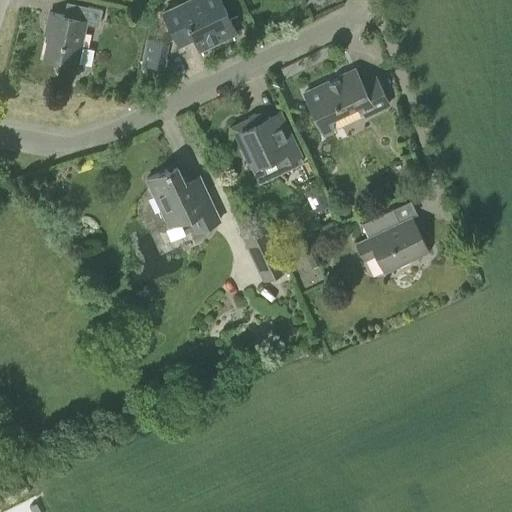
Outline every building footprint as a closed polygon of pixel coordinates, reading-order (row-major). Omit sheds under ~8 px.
[(231,20),(221,0),(195,0),(181,7),(179,4),(163,12),(176,39),(178,39),(176,37),(191,30),(200,48),(232,33),(227,22),(231,20)] [(99,25),(103,9),(89,6),(86,19),(50,12),(47,28),(51,28),(45,57),(76,64),(85,22),(99,25)] [(147,42),(142,63),(159,67),(164,43),(147,40),(147,42)] [(363,83),(356,68),(303,93),(323,135),(334,130),(332,118),(356,106),(364,115),(390,103),(377,76),(363,83)] [(300,154),(280,112),(282,111),(282,109),(260,120),(257,115),(233,126),(245,151),(251,149),(258,164),(277,155),(281,164),(300,154)] [(196,230),(220,219),(200,174),(185,181),(177,164),(147,178),(169,225),(189,215),(196,230)] [(320,183),(303,191),(313,212),(330,205),(320,183)] [(348,201),(343,199),(337,203),(337,208),(339,213),(345,215),(350,212),(351,206),(348,201)] [(403,228),(393,208),(362,223),(368,237),(356,242),(364,259),(376,253),(384,271),(428,250),(415,223),(403,228)] [(264,279),(286,268),(266,225),(249,233),(259,255),(254,258),(264,279)] [(312,267),(320,263),(310,245),(303,249),(312,267)]
